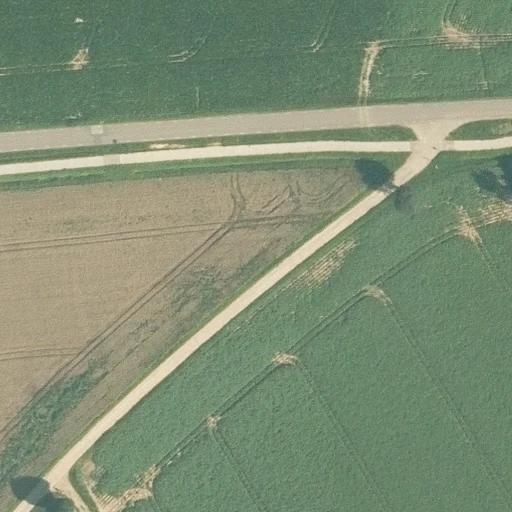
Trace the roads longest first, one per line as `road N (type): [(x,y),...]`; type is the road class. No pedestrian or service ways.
road 1 (unclassified): [(24,511),(211,331),(434,146),(437,111)]
road 2 (tertiary): [(0,136),(437,111)]
